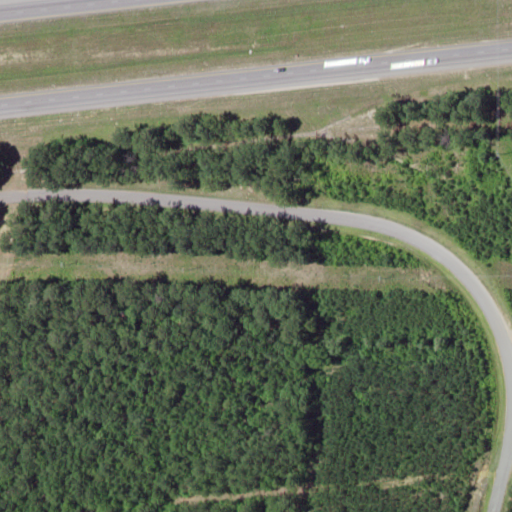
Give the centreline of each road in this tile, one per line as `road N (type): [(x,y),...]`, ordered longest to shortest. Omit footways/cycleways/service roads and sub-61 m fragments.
road 1 (residential): [(0,194),(274,203),(422,245),(471,285),(507,358),(505,439),(478,511)]
road 2 (motorway): [(0,104),(511,46)]
